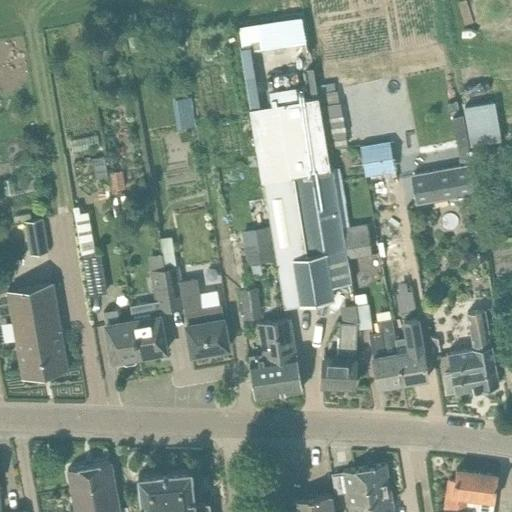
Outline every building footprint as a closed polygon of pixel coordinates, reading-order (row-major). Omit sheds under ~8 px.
[(114,75),(101,76),(103,90),(116,89),(114,75)] [(318,96),(251,107),(263,179),(271,227),(273,239),(285,305),(295,304),(334,298),(331,284),(352,281),(348,257),(342,227),(332,167),(330,168),(318,96)] [(190,97),(175,99),(176,107),(192,104),(190,97)] [(389,142),(361,147),(366,175),(396,170),(389,142)] [(411,205),(470,194),(465,162),(405,173),(411,205)] [(48,252),(42,218),(24,221),(30,255),(48,252)] [(366,223),(342,227),(348,257),(371,254),(366,223)] [(380,240),(385,288),(408,286),(403,237),(380,240)] [(246,264),(274,260),(270,239),(243,244),(246,264)] [(106,291),(99,251),(81,254),(88,295),(106,291)] [(176,265),(163,267),(170,307),(183,305),(186,324),(192,353),(229,347),(224,317),(221,303),(202,306),(197,277),(179,280),(176,265)] [(163,267),(150,269),(157,309),(170,307),(163,267)] [(68,368),(64,348),(54,284),(9,291),(19,356),(22,376),(68,368)] [(246,318),(261,315),(257,288),(241,291),(246,318)] [(354,305),(359,329),(372,326),(368,303),(354,305)] [(151,304),(132,307),(134,319),(140,355),(167,350),(163,330),(160,314),(159,310),(156,310),(153,311),(151,304)] [(453,372),(445,373),(447,390),(456,389),(456,390),(480,386),(485,389),(494,387),(497,383),(499,383),(495,363),(492,344),(491,344),(485,308),(467,312),(474,347),(449,351),(453,372)] [(116,309),(104,311),(106,324),(109,340),(112,360),(122,358),(123,361),(126,363),(135,362),(137,359),(136,355),(140,355),(134,319),(118,322),(116,309)] [(256,396),(302,389),(290,316),(258,322),(263,352),(249,355),(256,396)] [(396,340),(395,340),(397,351),(396,351),(402,381),(428,377),(418,317),(404,319),(407,338),(396,340)] [(378,386),(402,381),(396,351),(397,351),(395,339),(392,318),(377,321),(378,331),(369,333),(375,366),(378,386)] [(324,357),(322,383),(354,386),(358,333),(354,333),(355,322),(340,321),(337,357),(324,357)] [(511,353),(502,355),(507,387),(511,386),(511,353)] [(120,511),(114,480),(111,460),(68,468),(75,511),(120,511)] [(344,471),(331,473),(334,493),(347,491),(349,505),(392,498),(386,463),(343,470),(344,471)] [(209,511),(209,501),(195,502),(191,468),(138,473),(140,493),(142,511),(209,511)] [(494,500),(495,494),(498,474),(456,468),(455,479),(449,478),(444,511),(443,511),(476,511),(476,510),(474,505),(475,497),(494,500)] [(332,511),(331,493),(292,498),(293,511),(332,511)] [(394,511),(392,498),(349,505),(350,511),(394,511)]
